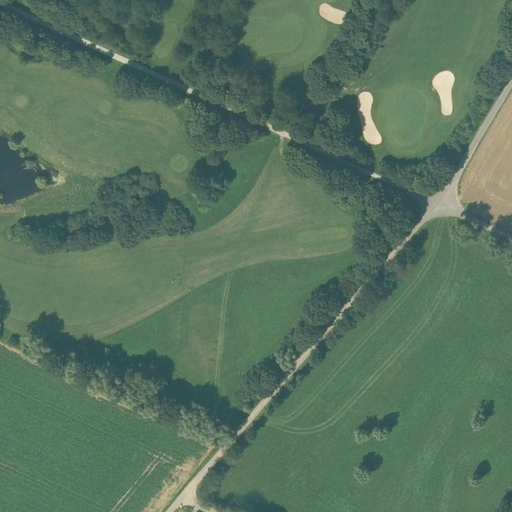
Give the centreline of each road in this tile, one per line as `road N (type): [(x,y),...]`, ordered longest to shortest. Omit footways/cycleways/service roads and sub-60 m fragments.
road 1 (track): [(439,205),(0,2)]
road 2 (residential): [(439,205),(169,511)]
road 3 (residential): [(439,205),(511,82)]
